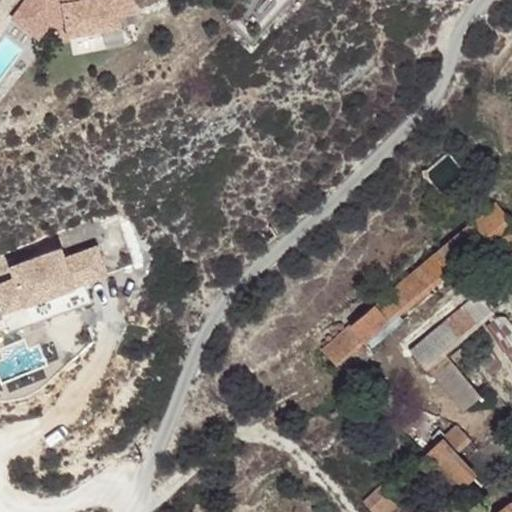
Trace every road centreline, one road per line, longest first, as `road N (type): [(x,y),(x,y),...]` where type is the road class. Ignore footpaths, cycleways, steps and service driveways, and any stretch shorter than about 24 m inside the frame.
road 1 (residential): [(482,0),(455,25),(447,78),(208,326),(138,511)]
road 2 (track): [(142,508),(246,431),(306,460),(351,511)]
